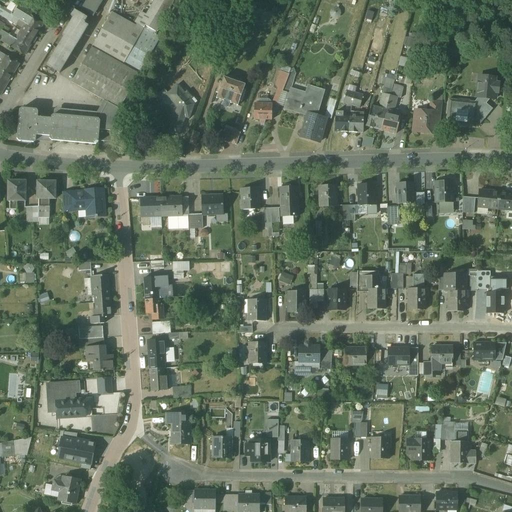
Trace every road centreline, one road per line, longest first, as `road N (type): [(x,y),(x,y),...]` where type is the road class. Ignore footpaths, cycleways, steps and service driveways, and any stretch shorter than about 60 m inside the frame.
road 1 (residential): [(511,159),(120,164)]
road 2 (residential): [(89,511),(131,428),(136,388),(120,164)]
road 3 (residential): [(511,490),(453,478),(221,479),(181,470)]
road 4 (residential): [(511,328),(279,329)]
road 5 (residential): [(72,0),(0,125)]
road 6 (residential): [(120,164),(0,153)]
